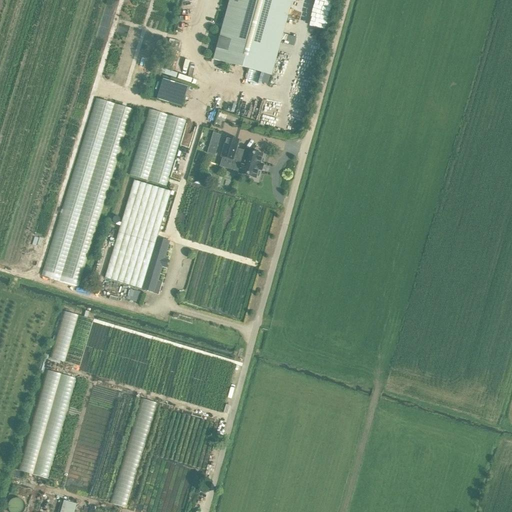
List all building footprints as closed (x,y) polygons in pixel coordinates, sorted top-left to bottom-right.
[(228,0),(212,61),(271,77),(291,0),(228,0)] [(307,23),(302,46),(308,47),(312,24),(307,23)] [(169,39),(167,47),(178,50),(180,42),(169,39)] [(150,92),(148,108),(183,112),(185,96),(150,92)] [(174,133),(178,116),(146,108),(141,125),(174,133)] [(168,156),(172,140),(139,131),(135,147),(168,156)] [(215,155),(220,137),(213,135),(208,153),(215,155)] [(227,137),(220,160),(232,163),(232,162),(241,164),(240,166),(236,165),(233,174),(238,175),(237,177),(255,182),(262,155),(245,150),(245,152),(236,149),(238,140),(227,137)] [(132,154),(129,166),(163,176),(166,164),(132,154)] [(134,180),(104,278),(153,293),(169,241),(157,237),(170,191),(134,180)]
